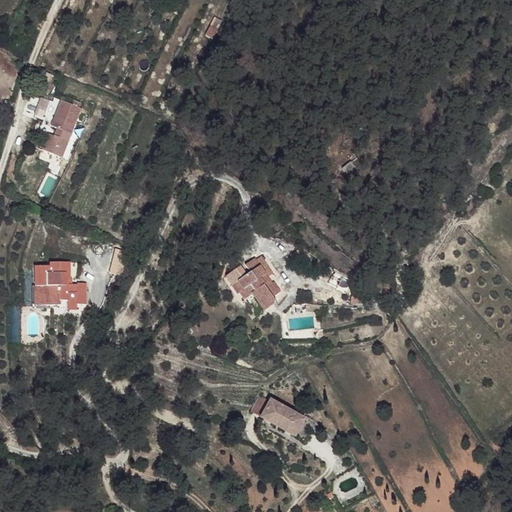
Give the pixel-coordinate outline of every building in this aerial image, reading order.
[(186,8),(190,0),(172,0),(172,1),(186,8)] [(178,15),(174,23),(180,27),(185,18),(178,15)] [(44,70),(40,81),(42,82),(49,84),(54,74),(44,70)] [(42,82),(39,89),(48,91),(51,85),(49,84),(42,82)] [(54,101),(42,96),(36,112),(47,117),(54,101)] [(62,100),(55,97),(54,101),(47,117),(46,120),(52,123),(62,100)] [(80,108),(62,100),(52,123),(51,125),(56,127),(52,134),(66,140),(80,108)] [(59,156),(66,140),(52,134),(52,135),(46,132),(39,147),(59,156)] [(353,162),(343,169),(348,180),(359,173),(353,162)] [(123,274),(127,251),(115,249),(111,272),(123,274)] [(51,270),(35,270),(35,289),(35,309),(60,309),(60,305),(66,305),(66,297),(75,297),(75,309),(85,309),(85,288),(75,287),(76,289),(69,289),(66,289),(66,285),(69,285),(70,267),(51,266),(51,270)] [(252,282),(233,294),(239,303),(241,302),(257,326),(277,312),(274,308),(282,302),(271,286),(277,282),(266,268),(261,271),(259,268),(258,266),(247,274),(252,282)] [(251,414),(260,419),(269,402),(259,397),(251,414)] [(260,419),(295,437),(305,418),(269,401),(260,419)]
